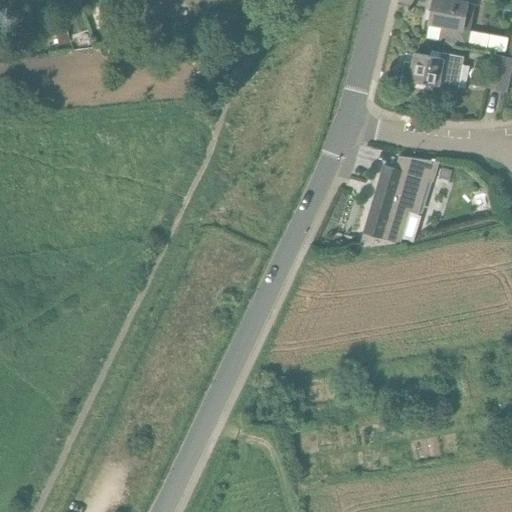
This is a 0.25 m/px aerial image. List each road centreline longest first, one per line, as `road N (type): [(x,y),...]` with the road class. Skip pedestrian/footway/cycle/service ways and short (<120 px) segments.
road 1 (residential): [(346,122),(161,511)]
road 2 (residential): [(511,143),(346,122)]
road 3 (residential): [(378,0),(346,122)]
